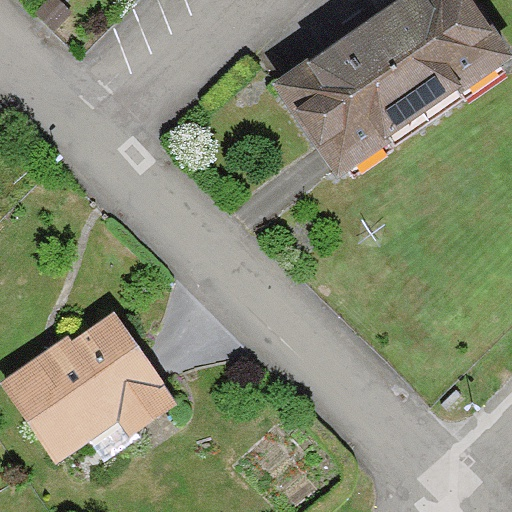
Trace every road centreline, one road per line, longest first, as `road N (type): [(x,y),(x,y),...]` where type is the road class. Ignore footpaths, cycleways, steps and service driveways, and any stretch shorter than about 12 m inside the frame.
road 1 (residential): [(81,138),(451,502)]
road 2 (residential): [(81,138),(225,0)]
